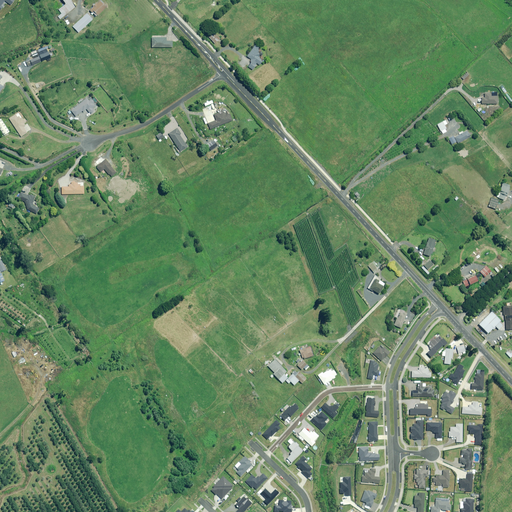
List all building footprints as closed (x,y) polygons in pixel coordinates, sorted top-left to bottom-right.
[(0,0),(0,8),(1,4),(11,5),(9,0),(0,0)] [(76,7),(70,0),(62,0),(66,4),(58,10),(62,14),(58,17),(60,19),(76,7)] [(107,7),(101,0),(97,4),(96,2),(92,6),(93,7),(90,10),(96,17),(107,7)] [(92,19),(87,14),(73,27),(78,33),(92,19)] [(214,31),(207,36),(214,44),(220,39),(214,31)] [(166,41),(166,38),(152,37),(152,47),(172,47),(172,41),(166,41)] [(260,49),(255,45),(247,56),(251,59),(250,61),(251,62),(248,67),(253,70),(257,64),(259,65),(262,60),(258,57),(260,55),(257,53),(260,49)] [(492,96),(492,94),(484,94),(485,98),(482,98),(482,104),(497,104),(497,96),(492,96)] [(89,101),(87,98),(71,111),(75,116),(82,111),(83,112),(86,109),(90,114),(94,110),(92,108),(95,106),(93,103),(94,102),(92,99),(89,101)] [(226,116),(225,112),(220,114),(219,112),(213,115),(215,120),(207,123),(209,129),(233,120),(230,114),(226,116)] [(25,123),(18,113),(9,119),(21,137),(27,133),(23,127),(25,126),(24,123),(25,123)] [(9,132),(1,119),(0,119),(0,129),(4,135),(9,132)] [(445,120),(437,125),(441,132),(441,131),(443,134),(446,132),(445,129),(446,128),(444,125),(447,124),(445,120)] [(181,134),(177,128),(168,134),(180,152),(188,147),(180,135),(181,134)] [(468,134),(467,131),(455,137),(458,143),(471,137),(469,133),(468,134)] [(101,172),(104,169),(109,175),(109,174),(111,176),(116,172),(111,166),(106,159),(96,167),(101,172)] [(75,181),(71,181),(72,184),(69,184),(69,187),(62,187),(62,194),(84,194),(84,186),(80,186),(80,183),(75,183),(75,181)] [(510,185),(502,183),(499,193),(506,195),(510,185)] [(33,201),(35,196),(31,194),(30,195),(28,194),(28,195),(21,192),(18,199),(25,202),(27,210),(37,214),(39,208),(34,206),(33,201)] [(499,200),(491,197),(488,206),(495,209),(499,200)] [(435,240),(429,238),(423,254),(430,256),(433,249),(432,249),(435,240)] [(433,265),(430,260),(424,265),(428,269),(433,265)] [(378,270),(372,263),(368,266),(374,273),(378,270)] [(491,271),(486,266),(480,272),(485,277),(491,271)] [(478,281),(475,275),(463,281),(466,287),(478,281)] [(379,281),(375,279),(372,283),(369,289),(372,291),(373,290),(379,294),(383,286),(378,283),(379,281)] [(511,305),(503,306),(503,315),(504,315),(504,320),(505,320),(506,330),(511,329),(511,305)] [(394,325),(401,328),(407,313),(401,311),(398,318),(397,317),(394,325)] [(500,321),(491,312),(478,324),(487,333),(495,326),(498,329),(502,325),(499,322),(500,321)] [(431,349),(439,340),(437,337),(434,340),(433,340),(428,345),(431,349)] [(439,340),(431,349),(427,353),(431,358),(443,345),(445,347),(448,343),(443,338),(440,341),(439,340)] [(466,351),(465,345),(457,348),(458,353),(461,353),(462,355),(464,354),(463,352),(466,351)] [(313,356),(310,346),(299,350),(302,358),(303,357),(304,359),(313,356)] [(379,346),(373,353),(381,361),(385,357),(386,357),(390,353),(384,347),(382,349),(379,346)] [(454,349),(446,348),(444,364),(450,364),(451,358),(453,358),(454,349)] [(287,372),(275,359),(268,366),(274,373),(273,374),(282,383),(287,378),(284,374),(287,372)] [(309,367),(302,360),(297,365),(301,370),(303,367),(306,370),(309,367)] [(371,360),(368,379),(372,379),(373,375),(378,376),(379,370),(377,370),(378,364),(377,364),(377,362),(371,360)] [(452,381),(457,384),(460,379),(461,379),(465,371),(462,369),(464,366),(459,364),(452,375),(451,375),(449,378),(453,380),(452,381)] [(423,368),(419,368),(419,371),(412,371),(412,377),(431,378),(431,370),(423,369),(423,368)] [(322,372),(317,376),(324,385),(335,377),(335,376),(337,375),(334,370),(332,372),(330,369),(324,374),(322,372)] [(292,374),(299,380),(302,383),(306,379),(299,372),(297,373),(295,370),(292,373),(292,374)] [(483,389),(484,372),(481,372),(480,374),(477,374),(476,377),(475,384),(472,383),(472,389),(483,389)] [(299,380),(292,374),(286,381),(289,384),(290,382),(294,385),(299,380)] [(425,383),(417,383),(417,390),(412,390),(412,396),(434,397),(434,390),(429,390),(429,387),(425,387),(425,383)] [(453,400),(456,394),(450,391),(449,394),(445,392),(441,398),(443,399),(441,402),(443,403),(440,408),(443,409),(444,408),(447,410),(447,411),(451,414),(455,408),(450,405),(451,403),(452,403),(454,400),(453,400)] [(375,398),(368,397),(367,403),(366,409),(365,416),(378,418),(379,411),(374,410),(375,398)] [(463,407),(462,413),(481,415),(482,408),(479,408),(480,405),(478,405),(478,402),(473,402),(472,406),(469,405),(469,407),(463,407)] [(326,403),(321,407),(333,418),(337,413),(335,411),(339,407),(335,404),(332,407),(331,406),(330,407),(326,403)] [(290,406),(281,416),(285,420),(290,415),(291,416),(299,408),(295,404),(293,406),(292,405),(291,407),(290,406)] [(427,415),(427,416),(432,416),(432,409),(428,409),(428,404),(415,404),(414,409),(410,409),(409,415),(427,415)] [(315,416),(310,421),(321,430),(326,424),(324,422),(328,418),(322,412),(318,415),(315,417),(315,416)] [(276,420),(263,435),(267,439),(270,436),(271,437),(280,428),(278,426),(280,424),(276,420)] [(423,420),(417,420),(417,424),(413,424),(413,427),(410,427),(410,439),(423,440),(423,420)] [(377,422),(369,422),(369,434),(369,441),(378,440),(377,422)] [(442,438),(442,423),(427,423),(426,431),(433,431),(433,433),(435,433),(435,438),(442,438)] [(463,442),(463,424),(456,424),(456,427),(450,427),(450,432),(449,432),(449,437),(456,437),(456,442),(463,442)] [(482,424),(478,424),(478,426),(468,425),(468,430),(469,430),(469,434),(475,434),(474,445),(481,445),(482,424)] [(304,428),(299,434),(312,446),(315,442),(314,441),(319,436),(314,431),(313,432),(311,431),(309,433),(304,428)] [(295,443),(294,442),(289,447),(293,451),(290,454),(291,455),(288,459),(292,462),(303,450),(298,446),(299,445),(296,442),(295,443)] [(360,456),(360,461),(379,460),(379,454),(376,455),(375,453),(371,453),(371,452),(368,452),(368,447),(359,447),(359,456),(360,456)] [(472,449),(467,449),(467,451),(461,450),(461,455),(463,455),(463,458),(460,458),(459,463),(463,463),(463,464),(466,464),(465,469),(472,469),(472,449)] [(249,460),(245,456),(239,462),(241,464),(237,468),(239,470),(236,473),(240,476),(252,464),(248,461),(249,460)] [(303,456),(296,463),(303,471),(301,473),(308,479),(312,474),(309,471),(312,468),(304,461),(306,459),(303,456)] [(370,471),(366,470),(366,472),(364,472),(364,476),(362,476),(361,482),(380,483),(380,478),(374,477),(375,469),(370,468),(370,471)] [(428,470),(416,470),(416,475),(414,475),(414,479),(416,479),(416,482),(417,482),(417,485),(419,485),(419,488),(425,488),(426,476),(428,476),(428,470)] [(450,470),(443,470),(442,475),(436,475),(436,478),(433,478),(433,482),(435,482),(435,485),(442,485),(442,487),(449,487),(450,470)] [(252,474),(245,481),(252,487),(253,486),(257,489),(267,478),(263,474),(260,477),(258,476),(256,478),(252,474)] [(473,474),(466,474),(466,480),(458,479),(458,483),(460,483),(460,488),(465,488),(465,491),(472,492),(473,474)] [(214,487),(211,491),(216,495),(216,494),(221,499),(234,486),(223,476),(213,487),(214,487)] [(345,496),(351,495),(351,477),(343,477),(344,482),(340,483),(340,489),(340,493),(345,493),(345,496)] [(265,489),(261,493),(267,498),(264,501),(268,504),(279,493),(275,489),(271,494),(265,489)] [(365,489),(361,501),(367,503),(366,505),(371,507),(373,501),(374,498),(375,499),(377,494),(365,489)] [(423,511),(425,493),(418,493),(418,496),(414,496),(413,504),(415,504),(414,508),(417,508),(417,511),(423,511)] [(242,511),(251,503),(244,496),(241,499),(239,498),(237,501),(239,502),(236,505),(239,508),(235,511),(242,511)] [(474,511),(474,500),(471,500),(471,499),(466,499),(466,502),(464,502),(463,509),(462,509),(461,511),(474,511)] [(275,506),(274,511),(275,511),(278,511),(279,511),(284,511),(283,511),(291,511),(292,505),(291,505),(291,501),(279,500),(279,506),(275,506)] [(449,500),(436,500),(436,507),(431,507),(430,511),(439,511),(440,509),(449,509),(449,500)]
